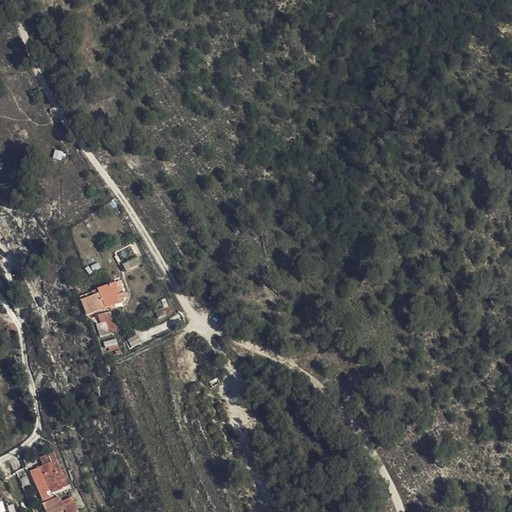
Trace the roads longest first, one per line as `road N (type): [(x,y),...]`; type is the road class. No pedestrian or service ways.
road 1 (track): [(404,511),(313,379),(204,328),(79,138),(15,0)]
road 2 (track): [(0,463),(38,432),(21,333),(0,299)]
